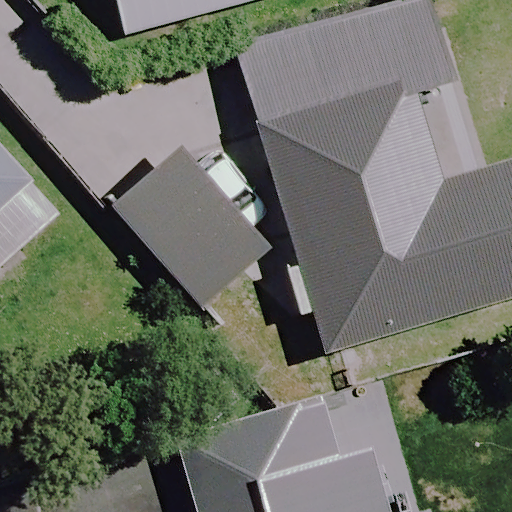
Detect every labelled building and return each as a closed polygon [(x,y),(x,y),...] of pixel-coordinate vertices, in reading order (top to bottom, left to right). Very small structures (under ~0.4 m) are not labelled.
[(85,0),(96,42),(255,0),(85,0)] [(436,87),(410,0),(399,0),(211,54),(299,361),(511,299),(511,162),(420,189),(394,99),(436,87)] [(244,251),(151,162),(90,225),(183,314),(244,251)] [(0,206),(14,194),(0,177),(0,206)] [(169,511),(362,511),(348,459),(318,468),(301,409),(152,452),(169,511)]
